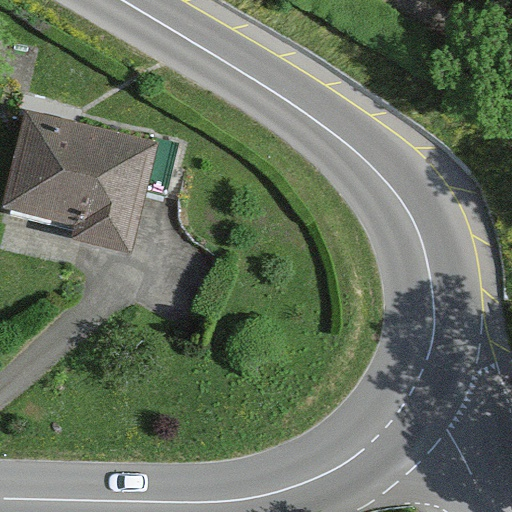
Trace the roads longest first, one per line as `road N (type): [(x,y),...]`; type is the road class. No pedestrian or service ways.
road 1 (tertiary): [(414,386),(435,328),(425,252),(391,188),(301,108),(113,0)]
road 2 (tertiary): [(0,504),(200,503),(293,487),(357,455),(414,386)]
road 3 (tertiary): [(414,386),(486,511)]
